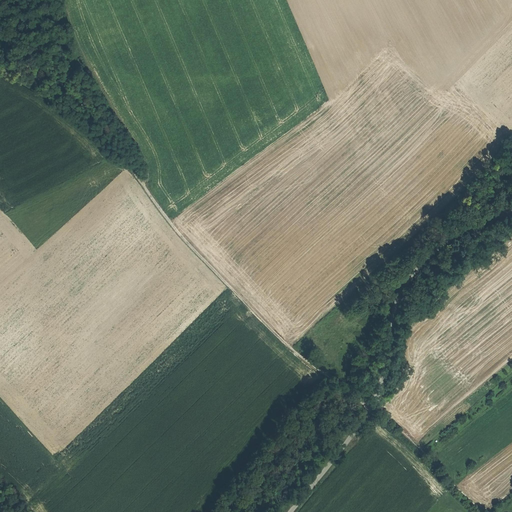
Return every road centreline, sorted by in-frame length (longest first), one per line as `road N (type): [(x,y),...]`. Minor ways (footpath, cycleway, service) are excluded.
road 1 (track): [(481,511),(401,431),(284,343),(172,226),(131,162)]
road 2 (unclassified): [(291,511),(371,407),(403,287),(463,230),(511,213)]
road 3 (track): [(63,0),(80,53),(146,163),(140,181)]
